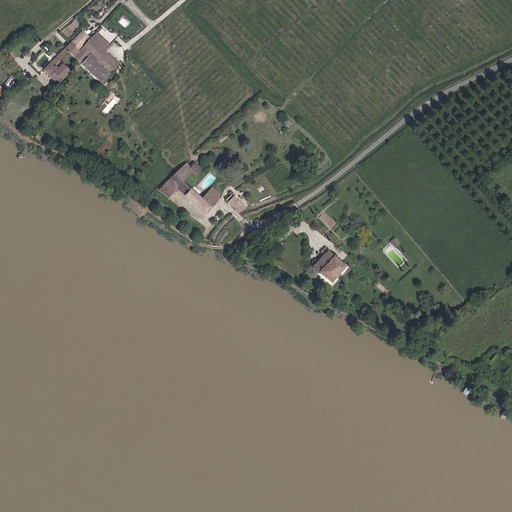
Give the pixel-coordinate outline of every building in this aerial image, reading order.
[(98,45),(104,39),(97,33),(83,47),(82,46),(90,38),(83,32),(66,49),(70,52),(69,53),(80,64),(102,84),(120,66),(106,53),(98,45)] [(111,47),(104,39),(98,45),(106,53),(111,47)] [(57,57),(57,58),(60,61),(69,53),(70,52),(66,49),(57,57)] [(39,64),(44,70),(52,63),(46,58),(39,64)] [(44,70),(44,71),(58,85),(71,72),(60,61),(57,58),(52,63),(44,70)] [(195,173),(191,170),(186,165),(164,188),(162,186),(157,190),(169,200),(178,190),(206,215),(223,197),(214,189),(204,201),(185,183),(195,173)] [(195,165),(191,170),(195,173),(199,176),(203,172),(195,165)] [(239,214),(247,210),(234,195),(228,201),(239,214)] [(277,239),(281,243),(296,229),(292,225),(277,239)] [(395,237),(390,241),(395,246),(400,242),(395,237)] [(347,265),(328,249),(314,266),(333,282),(347,265)]
